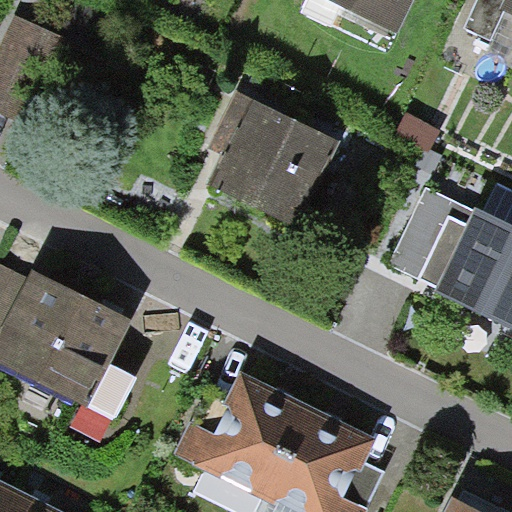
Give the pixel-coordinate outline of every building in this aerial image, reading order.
[(316,0),(404,38),(420,0),(316,0)] [(0,60),(0,109),(44,126),(75,44),(15,21),(0,60)] [(214,195),(302,231),(336,149),(248,113),(214,195)] [(436,308),(511,343),(511,241),(480,227),(485,215),(439,194),(411,254),(452,273),(436,308)] [(0,376),(90,418),(132,327),(0,266),(0,376)] [(250,511),(264,511),(304,428),(215,387),(173,476),(250,511)] [(373,511),(393,470),(304,428),(264,511),(373,511)] [(44,511),(0,489),(0,511),(44,511)]
